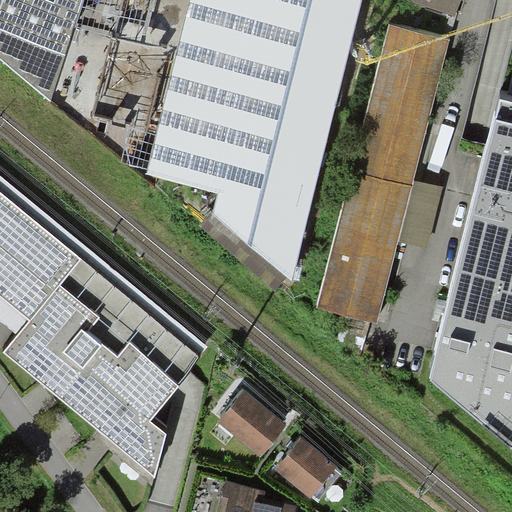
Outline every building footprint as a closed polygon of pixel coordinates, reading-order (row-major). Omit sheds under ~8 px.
[(0,0),(0,55),(55,102),(82,0),(0,0)] [(82,0),(55,102),(95,113),(95,114),(133,125),(124,157),(225,185),(220,206),(292,268),(359,0),(82,0)] [(382,313),(450,33),(389,18),(321,298),(382,313)] [(511,101),(500,98),(430,379),(511,445),(511,101)] [(207,338),(0,168),(0,286),(34,315),(12,342),(102,417),(93,429),(152,477),(168,424),(148,406),(207,338)] [(289,415),(247,380),(221,410),(264,445),(277,429),(289,415)] [(315,486),(339,457),(304,429),(293,442),(280,458),(315,486)] [(297,511),(299,504),(268,497),(270,485),(227,475),(217,511),(297,511)]
